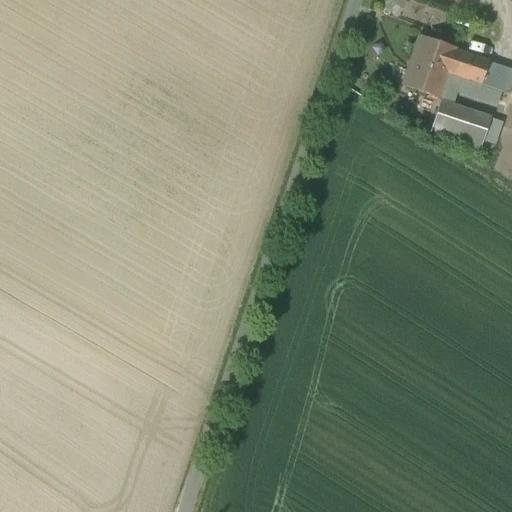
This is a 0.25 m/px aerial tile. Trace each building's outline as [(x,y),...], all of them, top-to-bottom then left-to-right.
[(454,50),(420,38),(403,86),(437,99),(446,74),(454,50)] [(454,50),(446,74),(460,79),(480,86),(488,62),(454,50)] [(451,106),(460,79),(446,74),(437,99),(436,103),(440,104),(440,103),(451,106)] [(440,103),(440,104),(429,135),(479,153),(483,142),(491,120),(451,106),(440,103)] [(502,124),(491,120),(483,142),(494,146),(502,124)]
